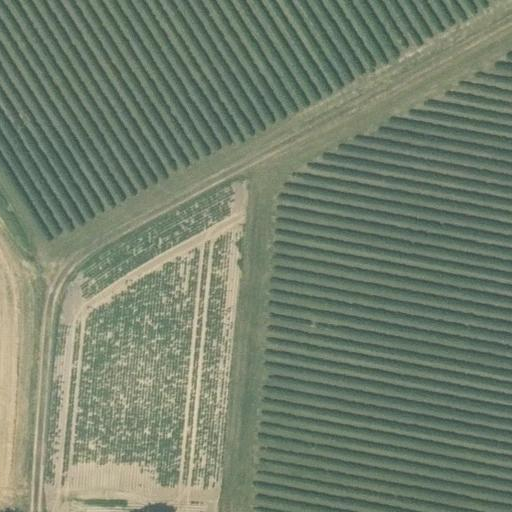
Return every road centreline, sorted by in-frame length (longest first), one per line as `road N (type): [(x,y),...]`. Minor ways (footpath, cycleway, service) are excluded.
road 1 (track): [(511,22),(50,279)]
road 2 (track): [(35,511),(50,279),(0,198)]
